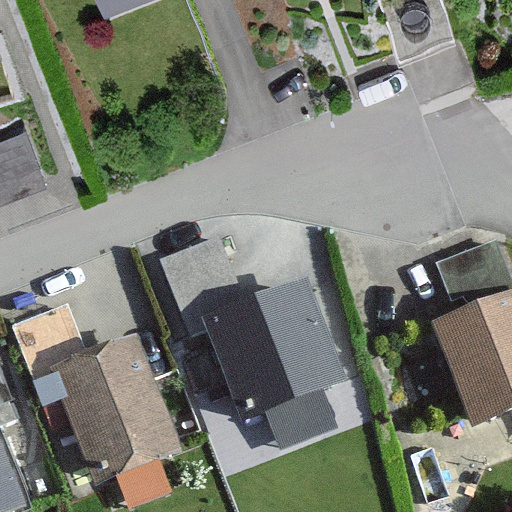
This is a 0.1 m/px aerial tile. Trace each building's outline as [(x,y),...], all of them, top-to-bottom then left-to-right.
[(97,0),(104,16),(142,0),(97,0)] [(18,137),(0,144),(0,201),(39,184),(18,137)] [(458,327),(430,340),(474,440),(511,423),(511,284),(497,250),(436,277),(458,327)] [(218,252),(162,276),(197,353),(208,348),(248,437),(345,393),(300,293),(247,316),(218,252)] [(64,321),(15,341),(40,404),(58,397),(98,498),(181,465),(133,347),(83,368),(64,321)] [(0,511),(23,511),(0,456),(0,425),(12,420),(0,390),(0,511)]
